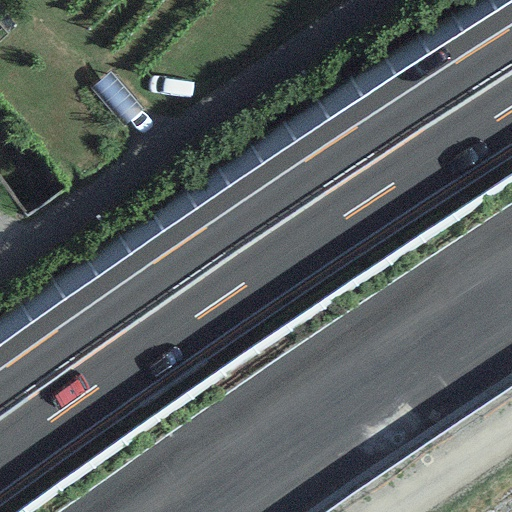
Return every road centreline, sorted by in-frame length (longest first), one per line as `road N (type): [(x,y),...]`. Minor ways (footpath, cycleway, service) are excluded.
road 1 (motorway): [(511,81),(0,425)]
road 2 (residential): [(0,258),(376,0)]
road 3 (motorway): [(161,511),(511,276)]
road 4 (track): [(511,416),(374,511)]
